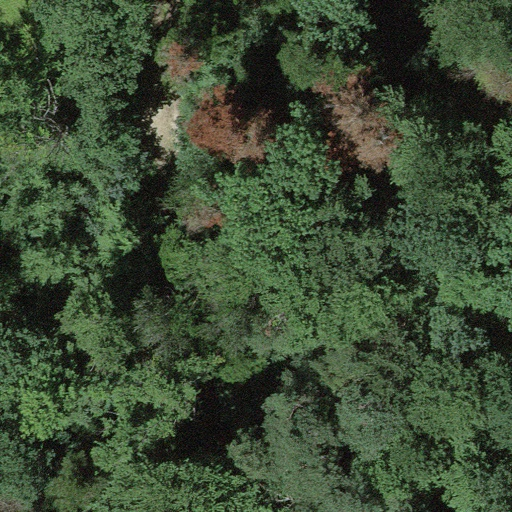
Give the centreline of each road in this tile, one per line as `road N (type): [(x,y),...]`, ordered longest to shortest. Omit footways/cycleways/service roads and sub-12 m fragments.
road 1 (track): [(391,0),(406,44),(478,511)]
road 2 (track): [(157,511),(159,390),(198,0)]
